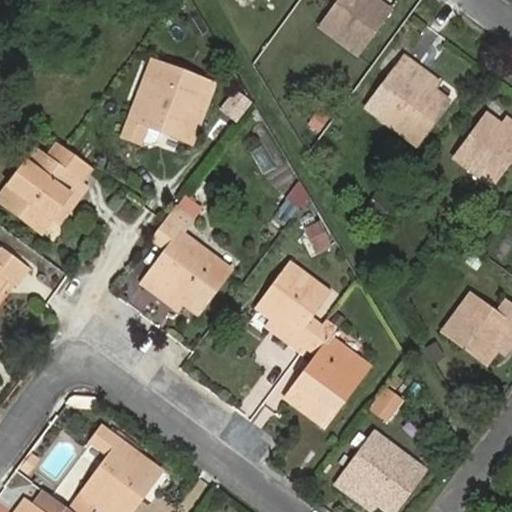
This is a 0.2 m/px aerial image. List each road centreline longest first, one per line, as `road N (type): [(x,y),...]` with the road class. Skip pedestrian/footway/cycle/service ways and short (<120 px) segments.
road 1 (residential): [(0,443),(68,349),(293,511)]
road 2 (unknown): [(107,377),(88,309),(94,282),(156,191)]
